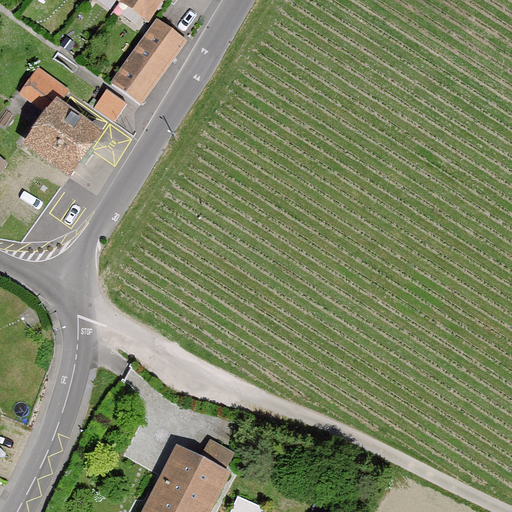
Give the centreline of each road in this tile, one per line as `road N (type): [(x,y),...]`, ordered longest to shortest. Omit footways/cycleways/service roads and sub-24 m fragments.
road 1 (unclassified): [(77,301),(223,381),(509,511)]
road 2 (tertiary): [(239,0),(90,237),(77,301)]
road 3 (tertiary): [(18,511),(67,400),(77,301)]
